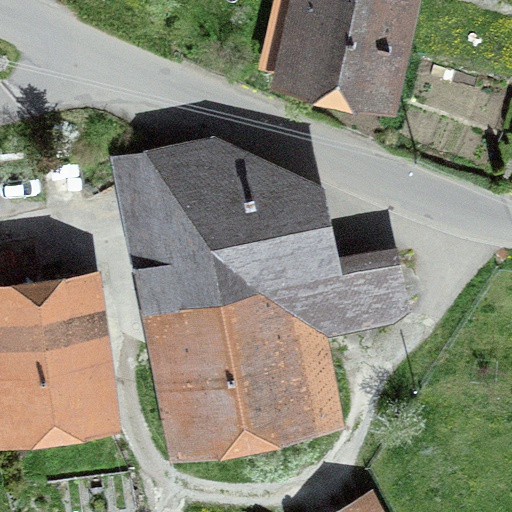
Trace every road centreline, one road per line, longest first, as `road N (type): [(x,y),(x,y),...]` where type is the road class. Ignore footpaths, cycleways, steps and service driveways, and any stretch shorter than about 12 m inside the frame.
road 1 (tertiary): [(120,56),(482,222),(511,223)]
road 2 (tertiary): [(0,1),(120,56)]
road 3 (unclassified): [(120,56),(74,86),(0,102)]
